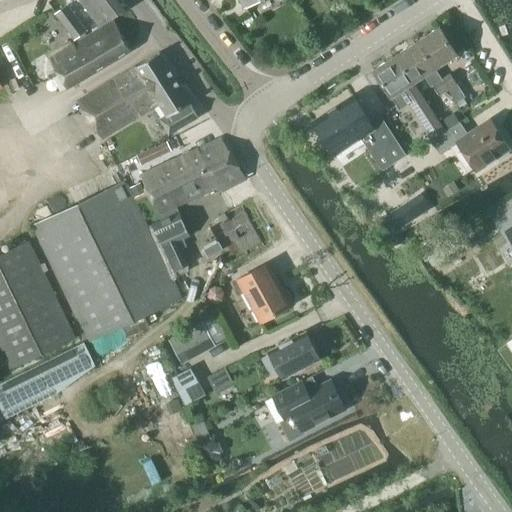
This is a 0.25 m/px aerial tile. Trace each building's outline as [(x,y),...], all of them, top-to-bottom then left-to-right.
[(125,0),(83,0),(102,25),(129,5),(125,0)] [(68,26),(77,20),(68,7),(59,13),(68,26)] [(77,20),(68,26),(76,38),(86,33),(77,20)] [(115,21),(51,59),(69,88),(132,50),(115,21)] [(440,27),(419,42),(436,69),(458,55),(440,27)] [(443,79),(436,69),(419,42),(396,56),(414,83),(425,76),(433,89),(436,87),(440,94),(449,89),(443,79)] [(78,101),(92,121),(173,74),(160,52),(78,101)] [(436,115),(414,83),(396,56),(374,70),(392,98),(402,91),(423,123),(436,115)] [(173,74),(92,121),(103,137),(160,103),(168,116),(161,120),(170,135),(199,116),(190,102),(193,96),(187,87),(180,86),(173,74)] [(451,74),(443,79),(449,89),(457,83),(451,74)] [(383,170),(406,155),(381,116),(371,122),(353,95),(313,121),(335,155),(362,137),(383,170)] [(462,123),(433,141),(441,153),(458,142),(479,174),(511,151),(511,145),(494,118),(469,134),(462,123)] [(152,198),(236,160),(222,137),(141,175),(152,198)] [(236,160),(152,198),(162,220),(180,212),(177,207),(210,193),(212,198),(248,180),(236,160)] [(35,224),(66,288),(91,340),(181,297),(125,181),(35,224)] [(274,241),(249,202),(225,214),(230,222),(212,231),(225,255),(242,246),(248,256),(274,241)] [(189,233),(179,213),(161,221),(153,224),(162,244),(172,240),(189,233)] [(0,254),(0,340),(12,366),(76,336),(30,240),(0,254)] [(175,273),(184,270),(172,240),(162,244),(175,273)] [(270,264),(238,282),(261,324),(293,307),(270,264)] [(214,286),(209,289),(206,297),(209,302),(215,304),(221,301),(223,293),(220,288),(214,286)] [(217,346),(204,322),(171,340),(184,364),(217,346)] [(307,331),(270,350),(285,377),(321,358),(318,351),(319,347),(315,338),(310,337),(307,331)] [(303,381),(275,396),(287,418),(296,414),(305,430),(347,408),(332,379),(309,392),(303,381)]
